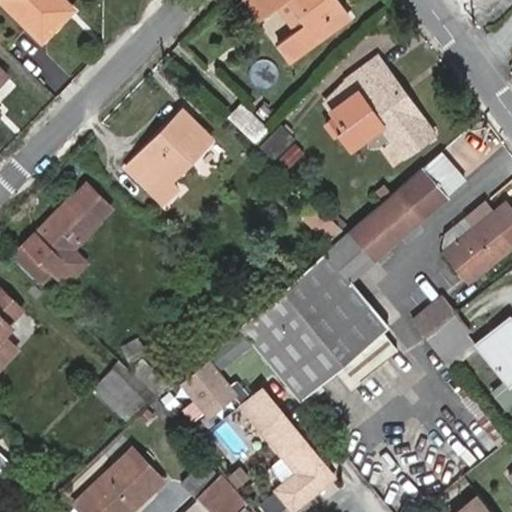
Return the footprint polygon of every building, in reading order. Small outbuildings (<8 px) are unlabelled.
[(2,0),(42,38),(67,12),(55,0),(2,0)] [(55,0),(67,12),(74,6),(67,0),(55,0)] [(292,62),(353,17),(339,0),(247,0),(261,18),(282,3),(292,17),(272,34),(292,62)] [(347,77),(357,90),(335,107),(339,114),(347,125),(342,128),(346,133),(356,147),(384,127),(402,154),(434,132),(378,55),(347,77)] [(268,128),(243,103),(230,116),(254,141),(268,128)] [(212,137),(183,109),(127,165),(163,201),(178,185),(171,178),(212,137)] [(327,123),(338,139),(346,133),(342,128),(347,125),(339,114),(327,123)] [(274,158),(295,137),(281,122),(260,144),(274,158)] [(305,152),(295,142),(276,160),(286,170),(305,152)] [(443,153),(349,232),(340,239),(366,264),(464,180),(443,153)] [(113,208),(87,181),(13,257),(39,281),(55,266),(76,245),(113,208)] [(321,230),(333,217),(313,199),(301,211),(321,230)] [(498,212),(488,200),(446,232),(443,244),(469,279),(511,247),(511,210),(502,218),(498,212)] [(511,210),(511,208),(508,204),(498,212),(502,218),(511,210)] [(387,326),(393,321),(352,276),(366,264),(340,239),(299,274),(360,348),(365,344),(380,363),(403,345),(387,326)] [(55,266),(66,277),(87,256),(76,245),(55,266)] [(303,394),(360,348),(299,274),(253,313),(243,322),(303,394)] [(0,366),(19,348),(4,332),(27,310),(2,286),(0,288),(0,366)] [(444,295),(414,319),(422,330),(427,336),(458,312),(444,295)] [(458,312),(427,336),(442,354),(466,334),(471,330),(458,312)] [(511,381),(511,319),(510,317),(477,343),(510,383),(511,381)] [(442,354),(452,367),(476,347),(466,334),(442,354)] [(333,471),(260,384),(246,396),(230,377),(224,382),(202,356),(177,377),(205,409),(230,388),(240,401),(296,468),(276,485),(292,505),(333,471)] [(128,422),(157,394),(124,362),(97,388),(128,422)] [(92,494),(87,490),(76,501),(87,511),(117,511),(116,511),(146,484),(151,490),(163,478),(132,447),(112,467),(116,471),(92,494)] [(208,462),(184,484),(191,493),(216,470),(208,462)] [(112,467),(87,490),(92,494),(116,471),(112,467)] [(191,493),(195,497),(198,494),(219,474),(216,470),(191,493)] [(198,494),(214,511),(233,511),(243,503),(219,474),(198,494)] [(117,511),(127,511),(151,490),(146,484),(116,511),(117,511)] [(452,511),(495,511),(477,489),(452,511)] [(250,511),(243,503),(233,511),(250,511)]
